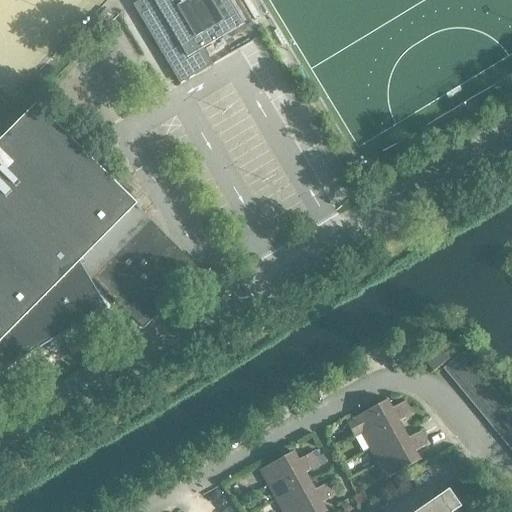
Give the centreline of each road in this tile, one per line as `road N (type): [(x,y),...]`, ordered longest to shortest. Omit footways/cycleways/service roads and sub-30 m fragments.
road 1 (unclassified): [(0,452),(511,141)]
road 2 (residential): [(155,511),(371,388),(401,381),(432,390),(511,480)]
